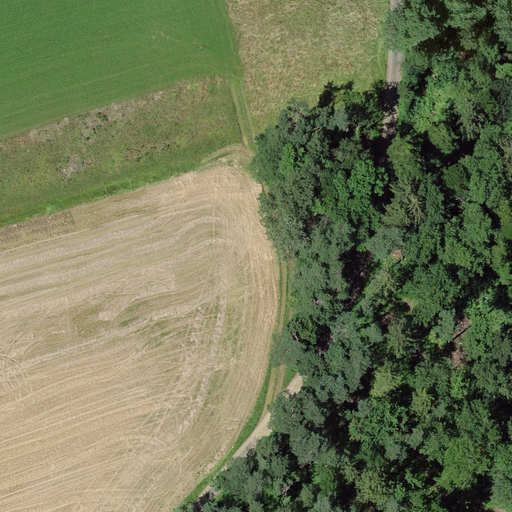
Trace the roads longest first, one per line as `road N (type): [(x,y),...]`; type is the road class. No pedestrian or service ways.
road 1 (unclassified): [(394,0),(367,237),(353,285),(318,369),(215,511)]
road 2 (track): [(266,451),(288,310),(275,183),(266,166),(237,152),(214,154)]
road 3 (track): [(367,237),(408,263),(459,346)]
